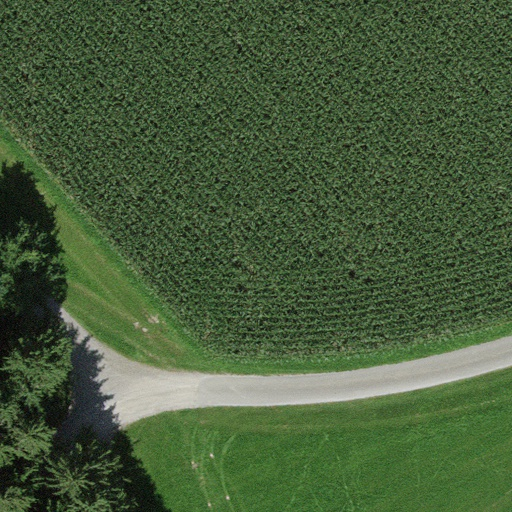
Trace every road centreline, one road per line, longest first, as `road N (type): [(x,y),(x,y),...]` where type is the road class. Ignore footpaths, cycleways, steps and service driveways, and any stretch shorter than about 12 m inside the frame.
road 1 (unclassified): [(511,345),(312,383),(129,386),(81,416)]
road 2 (track): [(0,257),(129,386)]
